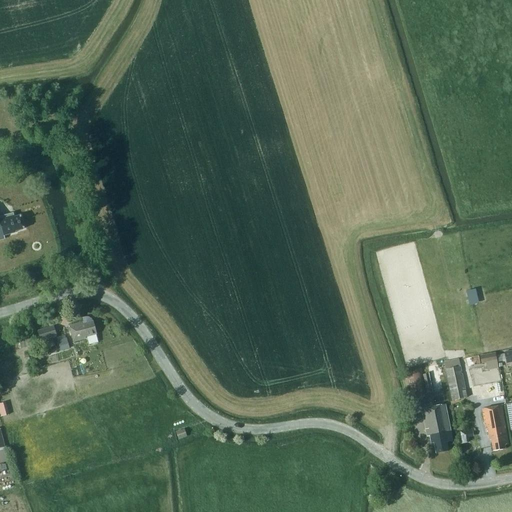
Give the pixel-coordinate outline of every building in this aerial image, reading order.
[(13,213),(2,216),(0,216),(0,239),(6,238),(5,234),(16,231),(15,230),(24,227),(20,214),(14,216),(13,213)] [(83,322),(69,326),(75,343),(86,339),(97,335),(92,320),(91,318),(88,316),(85,317),(82,318),(83,322)] [(38,331),(41,341),(57,337),(54,326),(38,331)] [(21,349),(33,346),(30,335),(19,337),(21,349)] [(57,338),(61,351),(69,349),(66,336),(57,338)] [(483,372),(499,369),(496,353),(480,356),(483,372)] [(444,362),(452,401),(467,397),(458,359),(444,362)] [(444,383),(441,364),(427,367),(428,374),(423,375),(427,393),(445,389),(444,383)] [(407,371),(413,397),(426,394),(421,368),(407,371)] [(6,403),(0,404),(0,410),(1,416),(9,415),(6,403)] [(434,442),(437,453),(449,450),(447,441),(453,441),(445,404),(422,409),(427,436),(429,435),(431,443),(434,442)] [(501,406),(481,410),(485,428),(487,427),(490,441),(492,441),(494,451),(505,449),(505,445),(509,445),(501,406)] [(0,461),(1,464),(10,461),(1,429),(0,429),(0,461)] [(175,431),(179,440),(187,436),(184,429),(175,431)]
